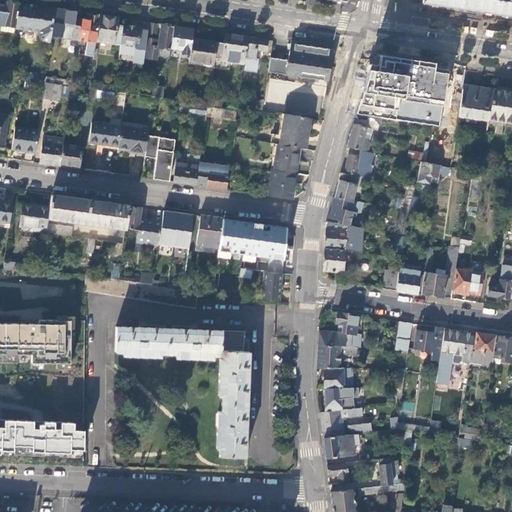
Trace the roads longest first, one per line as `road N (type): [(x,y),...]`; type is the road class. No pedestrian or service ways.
road 1 (residential): [(314,217),(0,170)]
road 2 (residential): [(315,488),(0,481)]
road 3 (residential): [(511,323),(307,292)]
road 4 (tertiary): [(307,292),(304,377),(315,488)]
road 5 (tertiary): [(363,28),(314,217)]
road 6 (primary): [(169,0),(294,18)]
